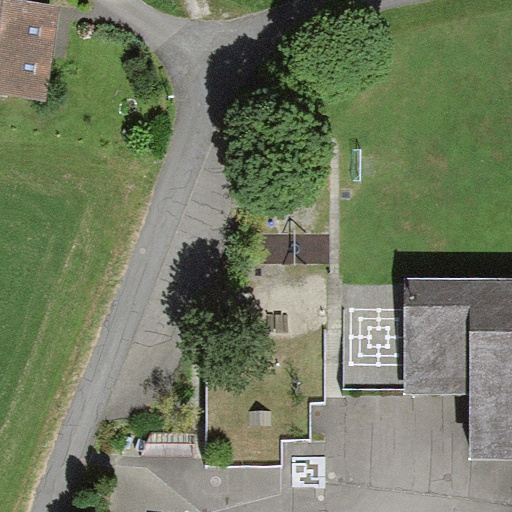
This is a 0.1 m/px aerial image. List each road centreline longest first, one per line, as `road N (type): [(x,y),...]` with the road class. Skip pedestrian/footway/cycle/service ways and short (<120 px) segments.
road 1 (residential): [(363,0),(295,16),(244,39),(213,65),(50,511)]
road 2 (track): [(203,83),(115,0)]
